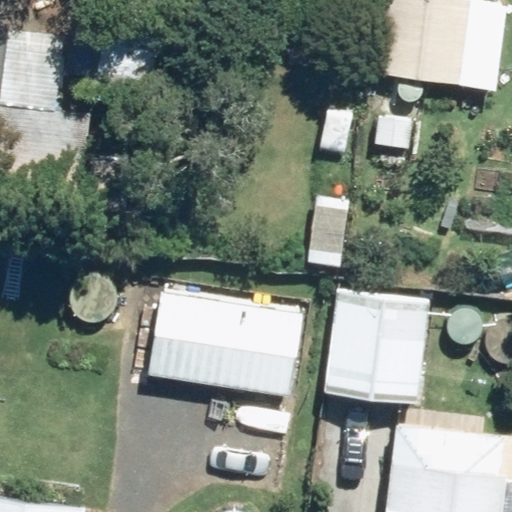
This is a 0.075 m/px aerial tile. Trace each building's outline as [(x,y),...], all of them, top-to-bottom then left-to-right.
[(347,0),(348,14),(374,14),(374,0),(347,0)] [(387,0),(379,71),(465,82),(475,0),(387,0)] [(106,110),(0,102),(0,193),(99,200),(106,110)] [(409,162),(413,119),(379,115),(374,159),(409,162)] [(340,260),(348,193),(311,189),(304,256),(340,260)] [(120,274),(71,271),(67,317),(117,320),(120,274)] [(339,290),(329,391),(421,402),(433,301),(339,290)] [(154,373),(292,393),(303,310),(166,291),(154,373)] [(445,333),(489,334),(490,303),(446,303),(445,333)] [(506,436),(396,426),(388,511),(502,511),(506,475),(502,475),(506,436)] [(204,480),(259,485),(262,457),(207,453),(204,480)] [(0,511),(86,511),(87,509),(0,500),(0,511)]
